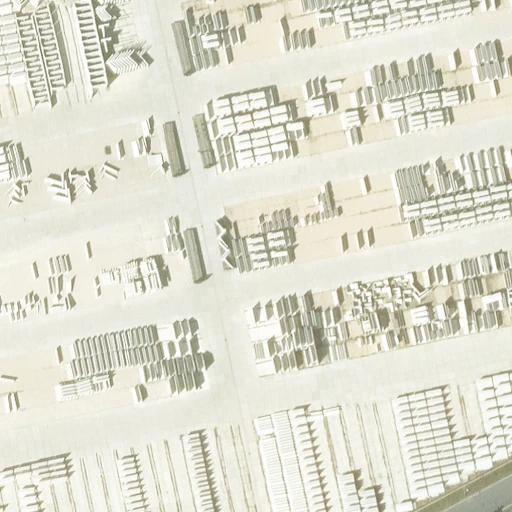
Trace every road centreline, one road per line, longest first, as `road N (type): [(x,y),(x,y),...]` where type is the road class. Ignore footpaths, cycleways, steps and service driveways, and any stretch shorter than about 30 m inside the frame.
road 1 (unknown): [(171,99),(511,28)]
road 2 (unknown): [(192,210),(511,136)]
road 3 (unknown): [(210,294),(511,229)]
road 4 (unknown): [(511,352),(230,393)]
road 5 (unknown): [(230,393),(128,424),(0,443)]
road 6 (unknown): [(210,294),(0,336)]
road 7 (unknown): [(192,210),(0,249)]
road 8 (unknown): [(171,99),(0,135)]
